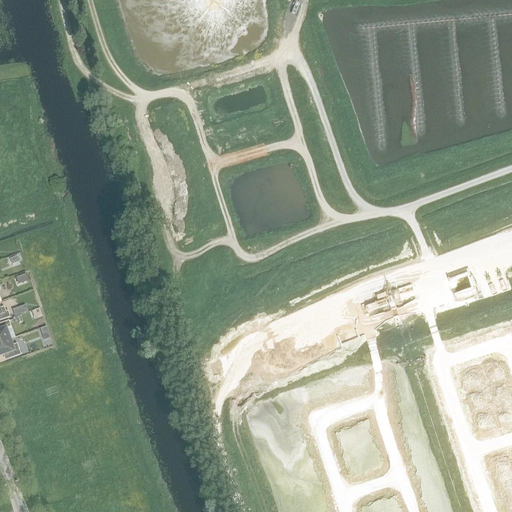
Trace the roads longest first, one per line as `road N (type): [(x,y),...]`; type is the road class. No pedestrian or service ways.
road 1 (track): [(234,243),(187,257),(169,246),(143,135),(148,96)]
road 2 (track): [(61,0),(82,68),(130,98)]
